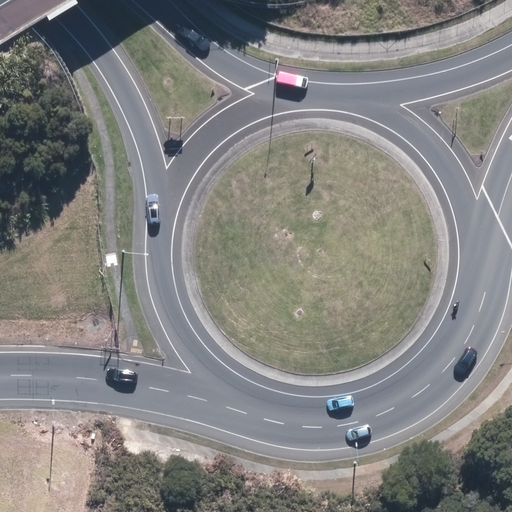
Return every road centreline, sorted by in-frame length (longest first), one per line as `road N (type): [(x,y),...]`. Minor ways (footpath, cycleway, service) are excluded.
road 1 (secondary): [(480,243),(475,295),(455,343),(419,382),(374,408),(322,418),(270,411),(223,388)]
road 2 (motorway): [(223,388),(0,362)]
road 3 (secondary): [(223,388),(190,358),(167,321),(155,278),(155,234),(167,192)]
road 4 (secondary): [(167,192),(124,88),(72,0)]
road 5 (secondary): [(130,0),(189,55),(292,95)]
road 6 (secondary): [(372,102),(405,119),(457,172),(480,243)]
road 7 (secondary): [(167,192),(217,127),(292,95)]
road 8 (secondary): [(372,102),(511,53)]
